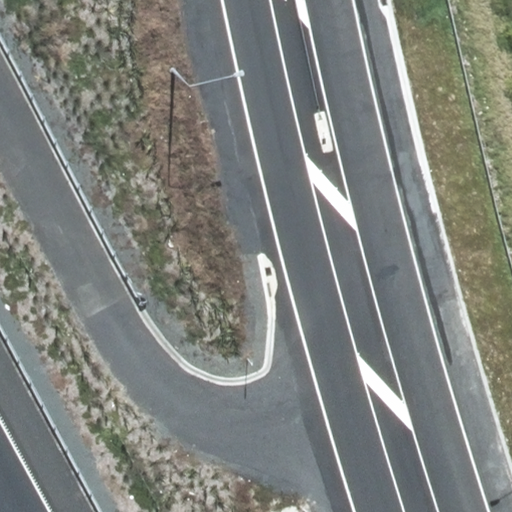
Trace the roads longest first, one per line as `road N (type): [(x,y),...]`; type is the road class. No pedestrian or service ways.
road 1 (primary): [(367,511),(199,0)]
road 2 (primary): [(303,0),(462,511)]
